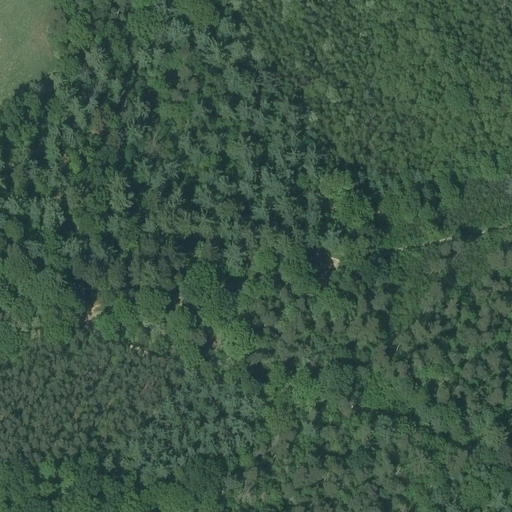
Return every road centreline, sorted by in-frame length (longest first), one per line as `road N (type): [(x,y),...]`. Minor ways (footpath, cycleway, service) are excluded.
road 1 (track): [(70,314),(329,269),(247,140),(174,0)]
road 2 (track): [(511,485),(415,427),(174,365),(70,314)]
road 3 (track): [(329,269),(511,236)]
road 4 (track): [(176,511),(315,398)]
